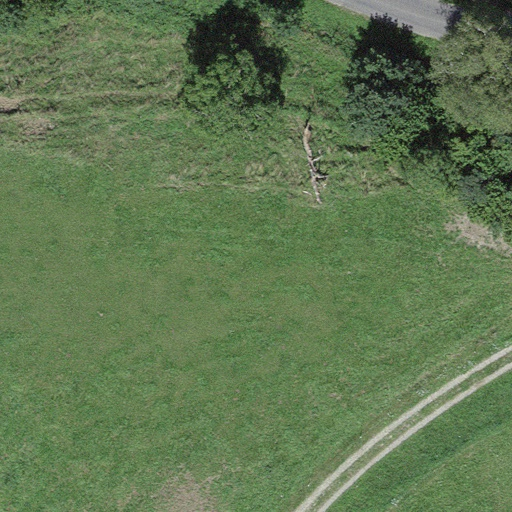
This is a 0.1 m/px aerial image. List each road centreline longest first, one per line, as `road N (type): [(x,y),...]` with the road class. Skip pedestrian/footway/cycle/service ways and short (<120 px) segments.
road 1 (track): [(511,354),(429,412),(313,511)]
road 2 (unclassified): [(390,0),(511,43)]
